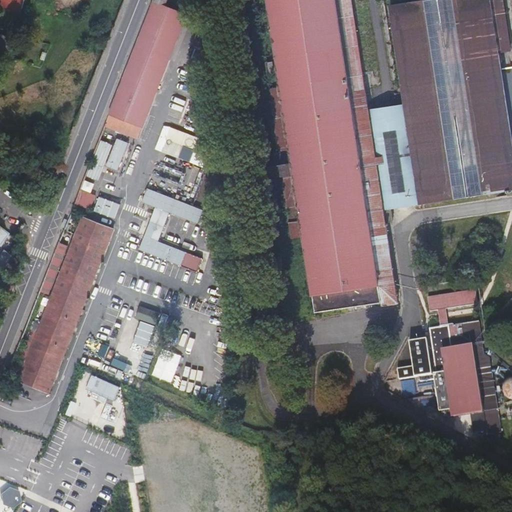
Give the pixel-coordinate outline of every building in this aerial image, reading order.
[(165,6),(167,0),(151,0),(104,124),(119,130),(137,138),(185,14),(165,6)] [(265,0),(279,91),(268,92),(290,240),(302,239),(313,313),(386,302),(387,305),(396,303),(382,210),(367,108),(350,0),(265,0)] [(502,0),(417,0),(388,4),(403,102),(418,205),(511,190),(511,67),(501,69),(499,52),(510,50),(502,0)] [(367,108),(382,210),(418,205),(403,102),(367,108)] [(97,186),(119,130),(104,124),(74,202),(92,209),(96,196),(86,192),(90,184),(97,186)] [(201,138),(165,125),(156,150),(192,162),(201,138)] [(155,206),(140,251),(200,271),(205,256),(159,242),(169,212),(199,222),(204,207),(147,189),(143,202),(155,206)] [(94,211),(116,219),(121,203),(99,196),(94,211)] [(114,229),(81,216),(17,380),(50,393),(114,229)] [(0,225),(0,247),(11,234),(0,225)] [(484,358),(478,322),(446,327),(443,311),(474,305),(471,289),(423,298),(425,314),(434,312),(437,329),(426,331),(440,412),(452,410),(453,418),(469,415),(472,434),(485,432),(485,435),(500,433),(493,389),(496,388),(490,357),(484,358)] [(140,320),(132,348),(149,353),(157,325),(140,320)] [(181,328),(177,339),(184,341),(188,330),(181,328)] [(423,340),(406,343),(410,366),(394,369),(396,379),(428,374),(423,340)] [(163,345),(152,374),(171,382),(183,353),(163,345)] [(132,359),(144,362),(142,370),(149,371),(152,357),(134,352),(132,359)] [(110,365),(133,374),(137,366),(114,357),(110,365)] [(511,375),(505,377),(501,381),(499,387),(499,393),(502,398),(506,402),(511,403),(511,375)] [(187,381),(185,391),(203,395),(205,385),(187,381)] [(149,396),(149,421),(172,422),(172,397),(149,396)] [(43,424),(49,407),(23,398),(17,416),(43,424)] [(18,490),(9,487),(1,494),(4,504),(13,508),(20,500),(18,490)]
